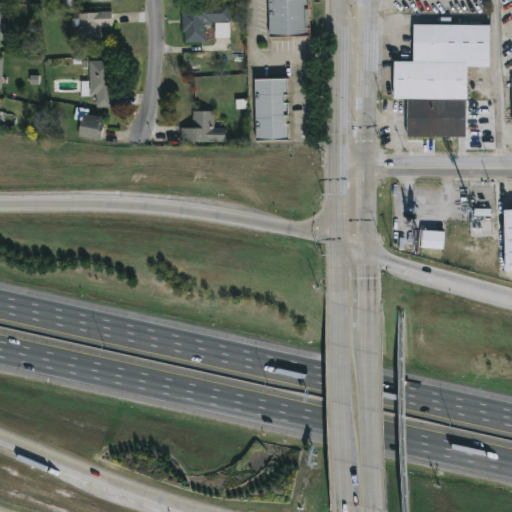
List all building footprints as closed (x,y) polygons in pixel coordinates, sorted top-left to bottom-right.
[(308,0),(309,9),(304,9),(305,26),(309,26),(309,36),(268,36),(267,0),(308,0)] [(205,24),(205,42),(184,42),(184,32),(182,32),(181,11),(184,11),(184,5),(230,4),(230,21),(211,22),(211,24),(205,24)] [(100,26),(101,43),(80,44),(79,26),(71,26),(70,18),(78,17),(78,12),(110,11),(111,25),(100,26)] [(0,23),(10,24),(10,40),(0,40),(0,23)] [(467,97),(466,137),(406,136),(407,99),(392,98),(393,60),(412,60),(413,23),(490,24),(489,66),(467,66),(467,97)] [(106,71),(106,85),(110,85),(110,107),(95,107),(95,94),(83,93),(83,80),(89,80),(88,60),(109,60),(109,71),(106,71)] [(283,95),(283,101),(287,101),(288,115),(284,115),(284,122),(288,122),(288,139),(255,140),(253,78),(286,77),(286,94),(283,95)] [(104,121),(100,140),(76,135),(79,120),(73,119),(75,106),(89,109),(88,113),(103,116),(102,121),(104,121)] [(225,127),(224,142),(179,141),(180,127),(191,127),(192,110),(214,111),(213,127),(225,127)] [(511,270),(503,271),(502,208),(511,208),(511,270)] [(444,231),(443,249),(420,248),(421,230),(444,231)]
